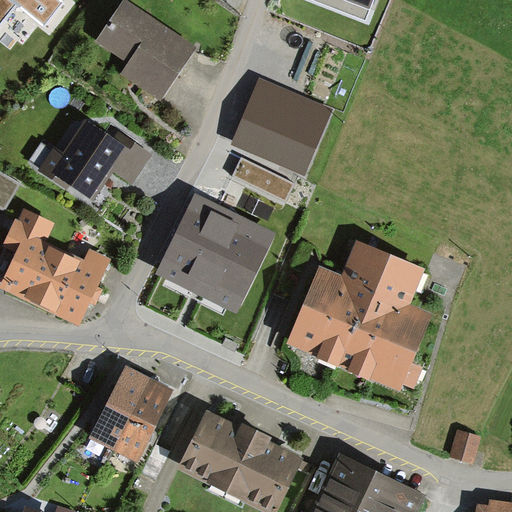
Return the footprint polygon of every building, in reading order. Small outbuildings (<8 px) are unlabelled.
[(65,3),(61,0),(0,0),(0,27),(20,3),(47,25),(65,3)] [(348,0),(369,8),(372,0),(348,0)] [(193,50),(125,4),(100,41),(142,69),(135,80),(161,97),(193,50)] [(327,133),(261,100),(239,143),(306,177),(327,133)] [(113,142),(87,125),(65,158),(42,142),(30,160),(65,184),(68,180),(91,196),(111,166),(132,180),(149,155),(118,135),(113,142)] [(242,158),(233,176),(286,203),(296,184),(242,158)] [(0,207),(4,209),(20,183),(0,171),(0,207)] [(273,237),(195,198),(164,262),(194,276),(189,286),(195,289),(199,279),(207,282),(202,292),(207,295),(212,285),(242,300),(273,237)] [(42,303),(64,255),(42,245),(52,224),(26,212),(20,224),(17,222),(6,245),(20,252),(4,285),(42,303)] [(321,272),(292,340),(322,352),(327,342),(342,349),(338,359),(353,365),(358,355),(374,362),(370,372),(399,385),(428,318),(403,307),(419,270),(366,248),(359,265),(353,263),(345,282),(321,272)] [(64,255),(42,303),(78,320),(107,260),(90,252),(84,265),(64,255)] [(223,345),(235,351),(238,344),(226,339),(223,345)] [(117,447),(149,382),(128,371),(114,398),(108,395),(97,417),(103,420),(95,436),(117,447)] [(149,382),(117,447),(137,457),(170,392),(149,382)] [(232,482),(256,432),(245,426),(241,433),(208,417),(183,466),(212,480),(215,474),(232,482)] [(256,432),(232,482),(248,490),(245,496),(274,510),(298,461),(264,444),(268,438),(256,432)] [(479,437),(460,432),(453,456),(472,462),(479,437)] [(373,476),(342,461),(317,511),(411,511),(419,497),(374,475),(373,476)]
